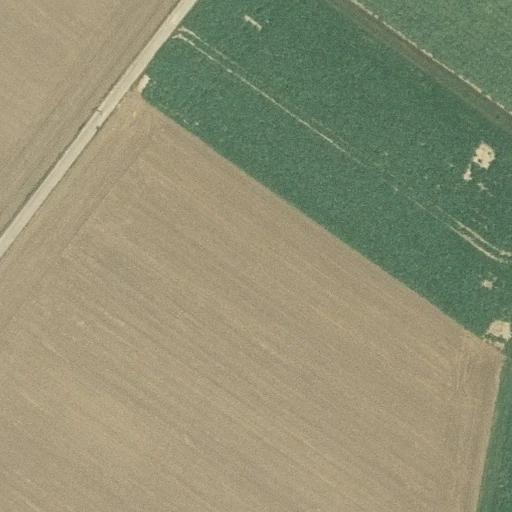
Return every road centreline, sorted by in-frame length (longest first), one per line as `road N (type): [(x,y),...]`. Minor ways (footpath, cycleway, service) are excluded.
road 1 (track): [(191,0),(0,249)]
road 2 (track): [(511,132),(324,0)]
